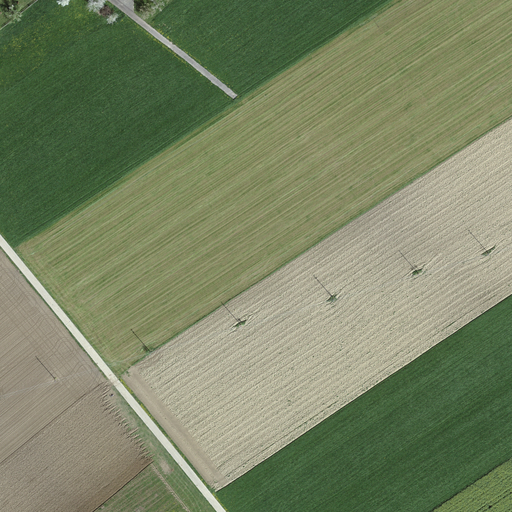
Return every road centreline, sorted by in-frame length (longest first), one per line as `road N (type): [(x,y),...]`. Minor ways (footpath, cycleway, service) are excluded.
road 1 (track): [(0,240),(220,511)]
road 2 (track): [(234,96),(112,0)]
